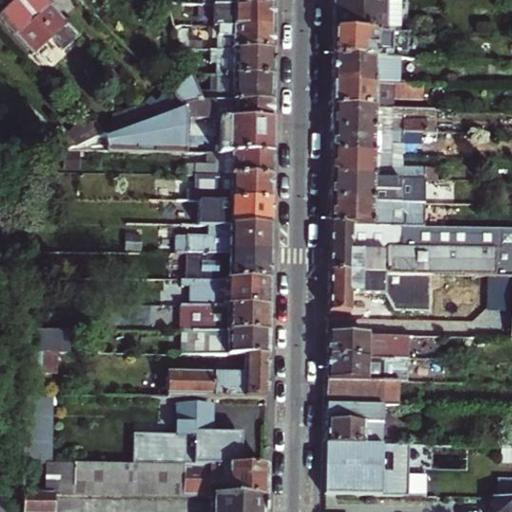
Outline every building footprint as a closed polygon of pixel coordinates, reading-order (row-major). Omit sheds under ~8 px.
[(40,0),(0,0),(0,18),(33,52),(46,40),(57,51),(74,35),(40,0)] [(388,0),(329,0),(330,3),(329,29),(388,30),(388,0)] [(271,15),(271,3),(231,2),(230,26),(270,27),(271,15)] [(270,39),(270,27),(230,26),(211,26),(210,40),(216,40),(216,49),(270,50),(270,39)] [(388,30),(329,29),(329,41),(329,54),(371,54),(388,54),(388,30)] [(270,63),(270,50),(216,49),(200,48),(200,60),(206,60),(206,64),(213,64),(213,76),(215,76),(269,76),(270,63)] [(371,54),(329,54),(328,66),(328,78),(350,79),(349,84),(371,85),(371,80),(394,80),(394,66),(371,66),(371,54)] [(206,60),(200,60),(200,76),(209,76),(213,76),(213,64),(206,64),(206,60)] [(214,102),(269,102),(269,89),(269,76),(215,76),(214,102)] [(328,92),(328,105),(386,106),(386,94),(394,94),(394,80),(371,80),(371,85),(349,84),(350,79),(328,78),(328,92)] [(179,107),(196,101),(192,92),(187,79),(169,97),(179,107)] [(203,93),(192,92),(196,101),(203,101),(203,93)] [(217,150),(268,151),(268,141),(268,121),(269,102),(214,102),(209,102),(203,101),(196,101),(179,107),(154,116),(122,128),(97,138),(101,148),(179,149),(180,114),(211,115),(211,118),(218,118),(217,150)] [(122,128),(154,116),(139,101),(116,110),(122,128)] [(328,117),(327,129),(417,130),(420,130),(421,119),(400,118),(388,118),(388,106),(386,106),(328,105),(328,117)] [(400,106),(388,106),(388,118),(400,118),(400,106)] [(327,139),(327,150),(389,151),(389,138),(400,138),(417,139),(417,130),(327,129),(327,139)] [(389,151),(400,151),(400,138),(389,138),(389,151)] [(195,173),(267,174),(267,162),(268,151),(217,150),(213,150),(213,162),(183,162),(183,173),(195,173)] [(389,151),(327,150),(327,163),(327,175),(405,176),(417,176),(417,164),(400,163),(400,151),(389,151)] [(267,187),(267,174),(195,173),(195,193),(189,193),(189,199),(196,199),(267,200),(267,187)] [(327,186),(326,198),(392,199),(392,188),(404,188),(405,176),(327,175),(327,186)] [(404,200),(404,188),(392,188),(392,199),(404,200)] [(0,231),(16,216),(0,198),(0,231)] [(392,199),(326,198),(326,210),(326,222),(367,223),(391,223),(391,210),(404,210),(404,200),(392,199)] [(267,200),(196,199),(195,224),(205,224),(266,226),(266,213),(267,200)] [(404,223),(404,210),(391,210),(391,223),(395,223),(404,223)] [(26,225),(16,216),(0,231),(0,270),(26,246),(26,225)] [(326,246),(325,270),(425,272),(511,273),(511,225),(404,223),(395,223),(391,223),(367,223),(326,222),(326,246)] [(266,226),(205,224),(204,236),(177,235),(177,251),(265,252),(265,239),(266,226)] [(177,251),(176,278),(264,280),(265,266),(265,252),(177,251)] [(379,294),(388,310),(425,311),(425,272),(325,270),(325,300),(325,311),(345,311),(345,293),(379,294)] [(176,285),(176,305),(264,307),(264,293),(264,280),(176,278),(169,278),(169,285),(176,285)] [(264,319),(264,307),(176,305),(174,305),(173,329),(176,329),(263,330),(264,319)] [(23,350),(57,351),(67,351),(67,327),(44,326),(24,326),(23,350)] [(175,353),(224,355),(263,355),(263,343),(263,330),(176,329),(175,353)] [(324,343),(324,355),(403,357),(404,333),(324,330),(324,343)] [(57,351),(23,350),(23,372),(56,373),(57,351)] [(101,370),(100,395),(262,398),(263,377),(263,355),(224,355),(224,373),(101,370)] [(324,378),(377,379),(377,373),(390,374),(390,369),(403,369),(403,357),(324,355),(324,366),(324,378)] [(396,379),(403,379),(403,369),(390,369),(390,374),(377,373),(377,379),(396,379)] [(396,379),(377,379),(324,378),(323,389),(323,399),(380,401),(396,401),(396,379)] [(48,464),(49,394),(22,394),(21,464),(48,464)] [(323,420),(323,441),(380,443),(380,401),(323,399),(323,420)] [(207,406),(169,405),(169,435),(127,435),(127,464),(236,465),(236,436),(207,436),(207,406)] [(390,443),(380,443),(323,441),(322,466),(322,490),(379,491),(380,458),(390,458),(390,443)] [(127,464),(48,464),(21,464),(20,494),(54,494),(206,496),(260,497),(260,482),(261,466),(236,465),(127,464)] [(53,511),(54,494),(20,494),(19,511),(53,511)] [(511,511),(511,494),(487,494),(487,506),(487,511),(511,511)] [(259,511),(260,497),(206,496),(205,511),(259,511)]
